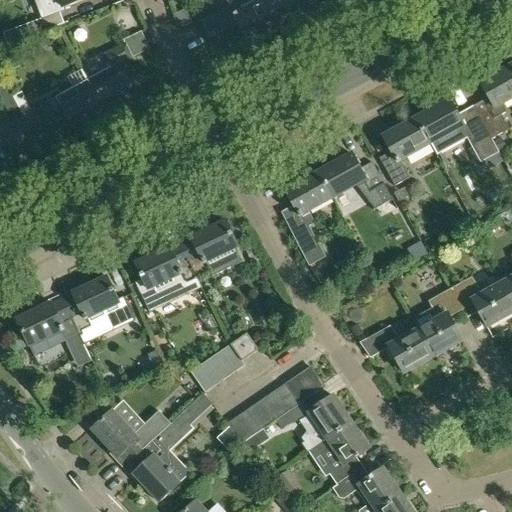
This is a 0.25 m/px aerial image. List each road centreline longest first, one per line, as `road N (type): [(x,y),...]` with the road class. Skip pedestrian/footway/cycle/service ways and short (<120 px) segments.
road 1 (unclassified): [(404,441),(328,339),(219,142)]
road 2 (tertiary): [(219,142),(497,0)]
road 3 (tertiary): [(0,258),(219,142)]
road 4 (residential): [(219,142),(153,0)]
road 5 (unclassified): [(404,441),(444,494),(511,485)]
road 6 (unclassified): [(404,441),(511,381)]
